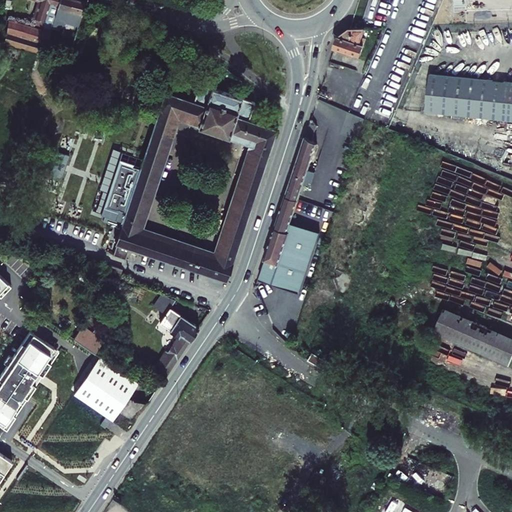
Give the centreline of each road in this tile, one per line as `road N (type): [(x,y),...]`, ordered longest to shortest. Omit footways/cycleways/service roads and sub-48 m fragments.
road 1 (residential): [(221,315),(332,389),(511,465)]
road 2 (primary): [(221,315),(88,511)]
road 3 (primary): [(291,131),(248,263),(221,315)]
road 4 (primary): [(291,131),(331,17)]
